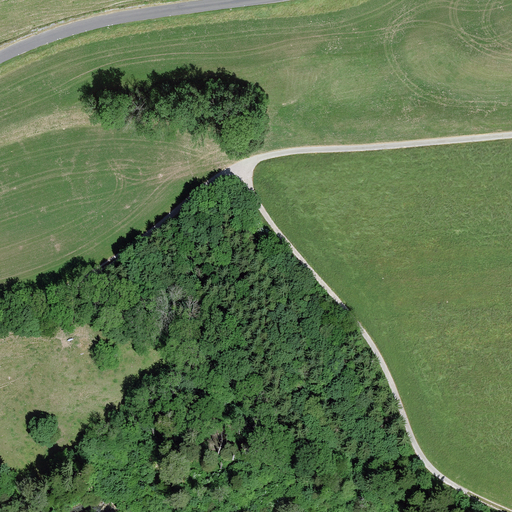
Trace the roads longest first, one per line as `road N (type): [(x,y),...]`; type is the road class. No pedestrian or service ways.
road 1 (track): [(0,306),(83,279),(242,163),(287,151),(511,135)]
road 2 (track): [(507,511),(445,482),(424,460),(365,336),(260,207),(242,163)]
road 3 (tertiary): [(245,0),(100,22),(0,56)]
